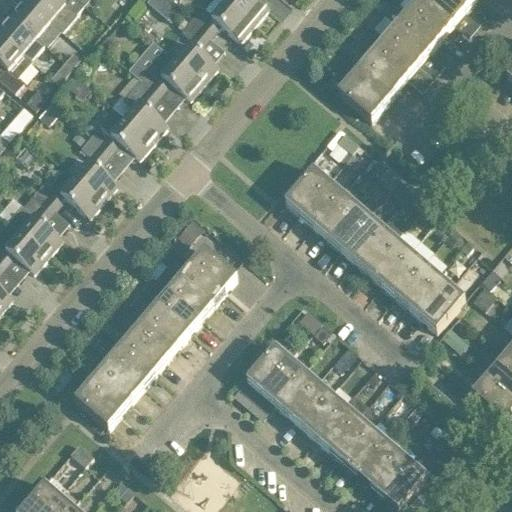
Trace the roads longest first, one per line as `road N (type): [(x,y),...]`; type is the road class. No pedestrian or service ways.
road 1 (residential): [(0,392),(184,176)]
road 2 (residential): [(184,176),(331,0)]
road 3 (residential): [(333,511),(195,392)]
road 4 (residential): [(195,392),(295,274)]
road 5 (residential): [(295,274),(184,176)]
road 6 (residential): [(392,360),(295,274)]
